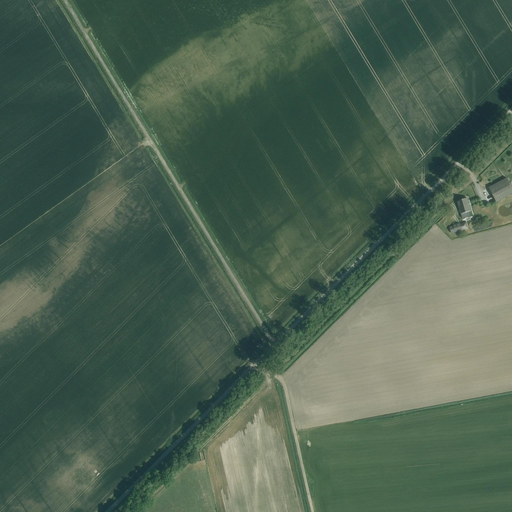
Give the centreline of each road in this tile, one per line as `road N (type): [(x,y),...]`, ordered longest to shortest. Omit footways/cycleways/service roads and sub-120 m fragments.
road 1 (unclassified): [(105,511),(508,112)]
road 2 (track): [(273,343),(63,0)]
road 3 (track): [(137,511),(272,372)]
road 4 (track): [(272,372),(281,379),(310,511)]
